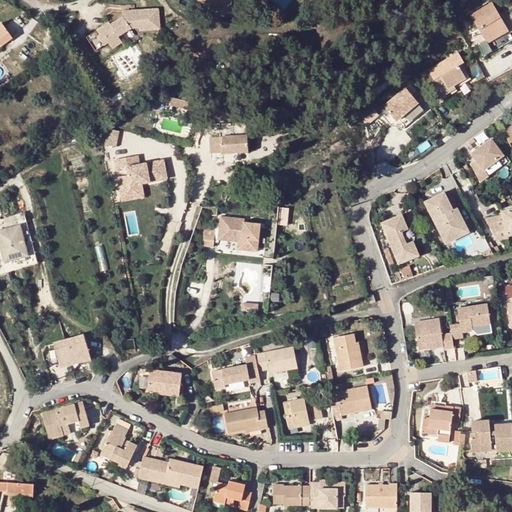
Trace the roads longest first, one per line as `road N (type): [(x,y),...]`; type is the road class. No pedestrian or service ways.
road 1 (residential): [(105,395),(123,366),(169,347),(206,352),(388,309)]
road 2 (unclassified): [(105,395),(250,456),(372,458),(389,449)]
road 3 (unclassified): [(384,298),(359,219),(366,193),(413,172),(511,100)]
road 4 (residential): [(2,440),(171,511)]
road 5 (residential): [(384,298),(511,259)]
